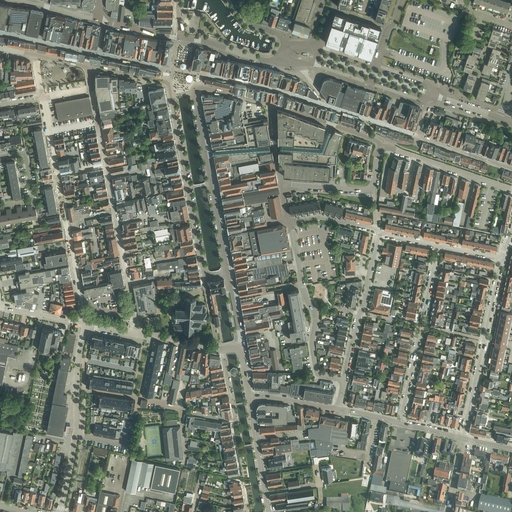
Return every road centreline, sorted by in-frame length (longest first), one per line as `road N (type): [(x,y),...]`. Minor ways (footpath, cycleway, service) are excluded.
road 1 (residential): [(204,277),(167,83),(86,65)]
road 2 (residential): [(227,273),(193,89),(244,97)]
road 3 (residential): [(401,422),(437,245)]
road 4 (residential): [(289,222),(315,318),(316,370),(340,380)]
road 5 (residential): [(87,326),(59,187)]
road 6 (residential): [(511,168),(422,138),(434,95)]
road 7 (residential): [(382,148),(372,190),(280,184)]
road 8 (residential): [(511,189),(382,148)]
road 9 (residential): [(271,103),(382,148)]
